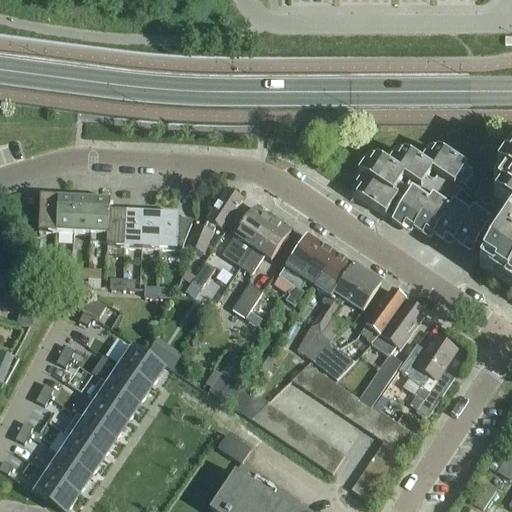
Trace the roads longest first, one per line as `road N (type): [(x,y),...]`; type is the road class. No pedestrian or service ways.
road 1 (unclassified): [(511,342),(256,174),(78,161),(0,181)]
road 2 (secondary): [(0,71),(202,96),(511,93)]
road 3 (residential): [(511,26),(288,26),(267,23),(245,0)]
road 4 (residential): [(511,346),(411,511)]
road 5 (residential): [(0,445),(64,326)]
